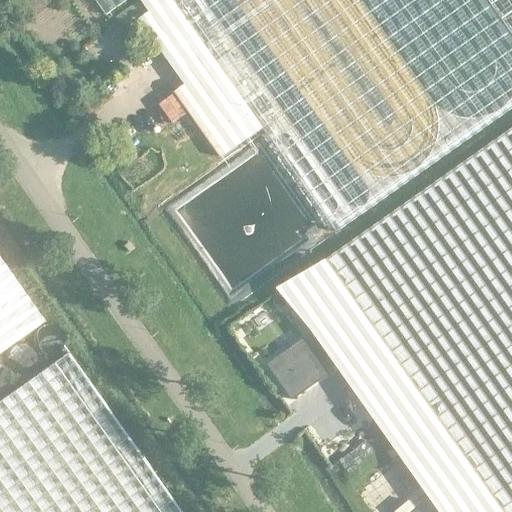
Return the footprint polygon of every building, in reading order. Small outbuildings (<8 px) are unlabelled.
[(511,0),(141,0),(158,23),(147,31),(231,150),(263,128),(336,232),(511,108),(511,0)] [(328,352),(440,511),(511,511),(511,127),(284,289),(319,339),(328,352)] [(0,355),(43,324),(0,264),(0,355)] [(303,334),(266,361),(291,397),(329,370),(320,357),(328,352),(319,339),(311,345),(303,334)] [(176,511),(66,355),(0,401),(0,511),(176,511)]
